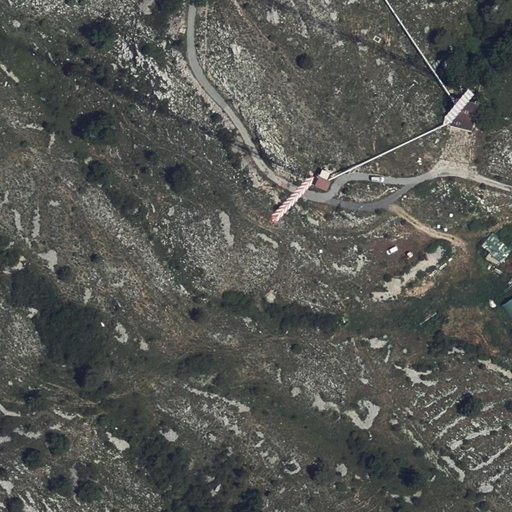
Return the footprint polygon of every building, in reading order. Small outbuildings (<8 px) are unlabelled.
[(449,122),(473,127),(477,108),(457,102),(449,122)] [(315,185),(327,190),(330,182),(319,177),(315,185)] [(502,261),(511,248),(511,245),(493,231),(482,245),(502,261)] [(511,298),(500,306),(511,325),(511,298)] [(511,336),(505,321),(495,326),(507,352),(511,349),(511,336)] [(487,328),(478,333),(488,350),(497,345),(487,328)]
